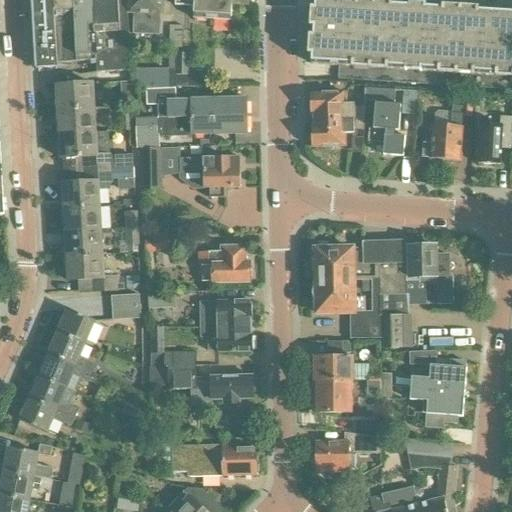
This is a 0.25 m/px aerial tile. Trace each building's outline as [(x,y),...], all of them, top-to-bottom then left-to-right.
[(31,0),(35,69),(57,68),(57,64),(52,0),(31,0)] [(72,0),(52,0),(57,64),(76,63),(76,64),(72,0)] [(91,0),(72,0),(76,64),(78,64),(79,74),(90,73),(87,16),(93,16),(91,0)] [(91,0),(93,16),(96,73),(131,70),(126,14),(127,14),(126,0),(91,0)] [(126,0),(127,14),(133,14),(132,35),(135,35),(135,48),(158,48),(158,35),(159,35),(159,15),(160,15),(159,0),(126,0)] [(174,0),(174,7),(193,8),(193,20),(230,22),(231,5),(247,6),(247,0),(174,0)] [(310,36),(309,55),(312,55),(312,65),(352,67),(352,68),(389,70),(405,71),(422,73),(422,72),(438,73),(438,74),(475,76),(475,75),(496,76),(496,77),(511,78),(511,11),(503,10),(479,9),(479,8),(460,7),(443,6),(443,7),(426,6),(426,5),(409,4),(409,5),(393,4),(393,3),(373,2),(356,0),(356,1),(350,1),(334,0),(315,0),(316,0),(315,8),(311,8),(310,28),(314,28),(314,36),(310,36)] [(171,26),(169,71),(168,71),(168,88),(197,88),(198,83),(193,83),(193,75),(190,75),(190,54),(182,54),(183,50),(186,50),(186,40),(183,40),(183,27),(171,26)] [(168,88),(168,71),(156,70),(156,88),(168,88)] [(328,94),(310,95),(310,115),(313,115),(313,121),(344,120),(344,116),(364,115),(366,89),(350,88),(350,84),(328,84),(328,94)] [(92,85),(56,87),(58,111),(94,109),(92,85)] [(366,89),(365,101),(394,103),(395,91),(366,89)] [(157,106),(158,120),(247,118),(246,100),(175,101),(174,90),(146,91),(147,106),(157,106)] [(462,115),(462,118),(471,118),(472,96),(463,95),(462,115)] [(375,105),(373,130),(385,131),(383,156),(403,158),(405,137),(394,137),(394,132),(399,132),(401,106),(375,105)] [(94,109),(58,111),(59,135),(95,133),(94,109)] [(131,113),(119,113),(120,131),(132,130),(131,113)] [(423,144),(422,158),(431,159),(431,160),(459,162),(462,128),(461,128),(462,118),(462,115),(451,114),(450,127),(434,126),(432,145),(423,144)] [(500,126),(480,125),(478,165),(500,166),(501,149),(511,149),(511,134),(511,117),(510,118),(500,117),(500,126)] [(247,135),(247,118),(158,120),(136,121),(137,150),(140,150),(159,150),(159,137),(192,136),(247,135)] [(314,127),(311,127),(311,147),(345,147),(345,134),(352,134),(352,140),(363,139),(363,124),(345,125),(344,120),(313,121),(314,127)] [(95,133),(59,135),(60,160),(83,159),(84,171),(110,169),(109,156),(96,156),(95,133)] [(159,151),(159,150),(140,150),(141,192),(162,192),(161,151),(159,151)] [(203,160),(179,160),(180,174),(203,173),(203,189),(209,189),(209,199),(224,199),(224,189),(240,189),(239,159),(203,159),(203,160)] [(133,178),(133,168),(112,169),(112,179),(118,179),(119,189),(134,188),(133,178)] [(85,184),(62,185),(63,210),(99,208),(98,184),(110,183),(110,169),(84,171),(85,184)] [(269,225),(270,190),(240,190),(239,224),(269,225)] [(99,208),(63,210),(64,234),(100,232),(99,208)] [(137,212),(124,213),(126,246),(139,246),(137,212)] [(100,232),(64,234),(66,257),(102,255),(100,232)] [(167,238),(148,240),(149,253),(168,252),(167,238)] [(314,264),(312,271),(314,277),(316,277),(316,282),(380,281),(379,266),(378,244),(363,244),(363,242),(362,242),(362,249),(315,250),(316,264),(314,264)] [(402,243),(378,244),(379,266),(380,281),(381,340),(385,340),(386,349),(412,348),(410,317),(408,317),(408,295),(406,295),(405,279),(419,278),(419,285),(436,285),(436,277),(449,277),(448,256),(435,256),(435,247),(409,248),(409,253),(402,253),(402,243)] [(221,253),(198,254),(199,268),(202,267),(202,283),(250,282),(250,265),(246,265),(246,248),(221,249),(221,253)] [(102,255),(66,257),(67,282),(79,281),(79,293),(116,291),(125,291),(125,286),(116,286),(116,278),(103,278),(102,255)] [(127,279),(127,289),(137,289),(137,279),(127,279)] [(314,288),(312,294),(315,300),(316,300),(317,314),(349,314),(349,341),(381,340),(380,281),(316,282),(316,288),(314,288)] [(139,295),(111,297),(112,321),(140,319),(139,295)] [(171,295),(148,295),(148,309),(171,308),(171,295)] [(463,300),(463,308),(474,308),(475,295),(467,295),(463,300)] [(203,305),(203,319),(205,319),(205,328),(251,327),(250,302),(217,302),(217,305),(203,305)] [(67,310),(58,333),(85,345),(95,322),(67,310)] [(205,328),(199,328),(200,338),(208,338),(208,352),(217,352),(217,353),(251,352),(251,327),(205,328)] [(58,333),(48,355),(76,367),(85,345),(58,333)] [(441,356),(464,355),(463,339),(440,340),(441,356)] [(162,350),(147,350),(147,367),(161,367),(161,364),(171,364),(171,367),(194,367),(193,353),(162,354),(162,350)] [(436,352),(410,353),(410,366),(431,365),(429,380),(412,378),(411,389),(464,394),(466,370),(464,370),(465,363),(450,362),(450,364),(436,363),(436,352)] [(234,365),(233,354),(215,355),(216,366),(234,365)] [(48,355),(39,377),(66,389),(73,374),(90,382),(93,374),(83,370),(76,367),(48,355)] [(353,357),(314,358),(314,381),(315,381),(351,381),(369,381),(380,381),(380,369),(369,369),(369,364),(353,364),(353,357)] [(194,367),(171,367),(172,389),(187,388),(187,390),(191,390),(191,408),(211,408),(211,401),(252,399),(252,377),(210,378),(210,379),(194,379),(194,367)] [(390,376),(380,376),(380,388),(390,388),(390,376)] [(39,377),(29,399),(75,418),(78,411),(68,407),(74,392),(66,389),(39,377)] [(351,381),(315,381),(316,413),(352,413),(351,381)] [(380,381),(369,381),(369,393),(380,393),(380,381)] [(390,400),(390,388),(380,388),(380,400),(390,400)] [(464,394),(411,389),(410,400),(428,402),(426,428),(443,429),(443,423),(456,424),(457,417),(462,418),(464,394)] [(29,399),(19,422),(47,433),(54,418),(72,426),(75,418),(29,399)] [(126,404),(123,412),(136,417),(139,410),(126,404)] [(74,427),(88,434),(91,426),(77,420),(74,427)] [(354,434),(350,434),(379,437),(379,421),(354,421),(354,434)] [(316,457),(314,459),(314,466),(316,468),(316,470),(348,470),(348,454),(381,454),(381,437),(379,437),(350,434),(344,434),(344,444),(316,444),(316,457)] [(171,436),(151,437),(152,459),(172,459),(172,474),(187,473),(187,478),(255,476),(254,449),(238,450),(238,445),(172,448),(171,436)] [(8,448),(3,473),(34,478),(49,481),(51,481),(53,469),(36,466),(38,455),(50,458),(52,448),(39,445),(38,454),(8,448)] [(437,500),(418,505),(419,511),(455,511),(453,502),(456,467),(441,466),(437,500)] [(0,491),(0,496),(29,502),(34,478),(3,473),(0,491)] [(71,509),(75,488),(66,486),(62,507),(71,509)] [(183,492),(166,511),(167,511),(205,511),(215,503),(201,490),(187,489),(183,493),(183,492)] [(396,493),(370,499),(372,511),(419,511),(418,505),(401,509),(396,493)] [(0,511),(27,511),(29,502),(0,496),(0,511)]
